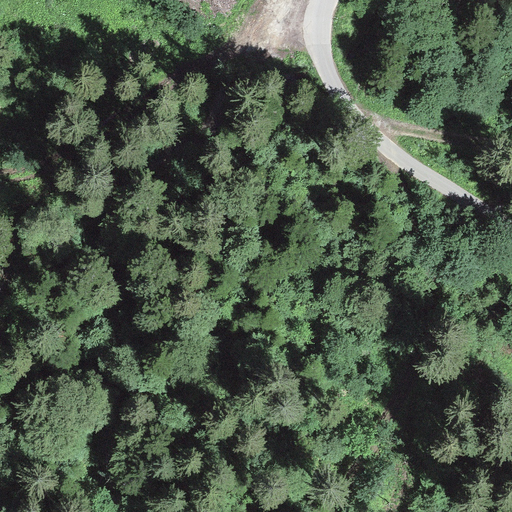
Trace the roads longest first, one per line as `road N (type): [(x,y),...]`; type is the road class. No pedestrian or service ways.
road 1 (track): [(511,228),(382,149),(351,116),(324,62),(324,10)]
road 2 (track): [(351,116),(511,146)]
